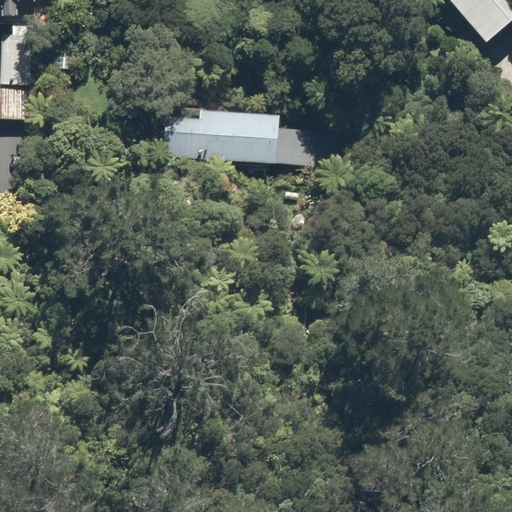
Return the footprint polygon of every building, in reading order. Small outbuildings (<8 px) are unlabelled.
[(16,13),(31,13),(30,0),(0,0),(0,28),(17,28),(16,13)] [(511,0),(445,0),(478,40),(511,12),(511,0)] [(26,33),(0,31),(0,82),(24,83),(26,33)] [(0,117),(22,119),(24,86),(0,84),(0,117)] [(160,154),(269,158),(271,114),(162,110),(160,154)]
